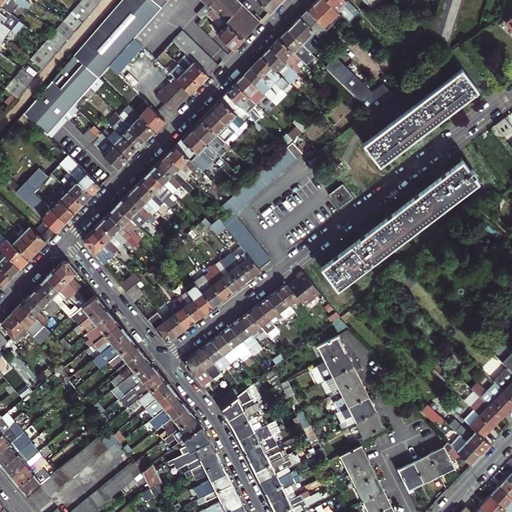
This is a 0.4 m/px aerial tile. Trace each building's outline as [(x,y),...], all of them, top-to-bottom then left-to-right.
[(20,3),(15,0),(0,0),(0,3),(3,6),(11,12),(13,13),(20,3)] [(28,0),(15,0),(20,3),(28,9),(33,3),(28,0)] [(96,32),(89,40),(86,44),(80,50),(72,59),(64,69),(55,78),(26,112),(51,135),(68,116),(77,106),(85,97),(93,87),(102,77),(111,67),(128,48),(136,38),(166,4),(169,0),(123,0),(118,6),(110,15),(103,23),(96,32)] [(98,4),(92,0),(82,0),(79,4),(90,13),(98,4)] [(188,0),(169,0),(166,4),(136,38),(143,45),(146,47),(188,0)] [(204,0),(207,2),(219,14),(230,24),(245,38),(253,30),(262,21),(240,0),(204,0)] [(256,0),(269,13),(274,8),(278,4),(280,2),(277,0),(256,0)] [(329,24),(341,11),(329,0),(318,0),(316,2),(309,10),(321,22),(324,19),(329,24)] [(349,0),(348,0),(329,0),(341,11),(351,21),(360,12),(349,0)] [(365,0),(375,9),(383,0),(365,0)] [(463,0),(440,0),(432,29),(449,47),(463,0)] [(219,14),(207,2),(198,12),(210,23),(219,14)] [(0,19),(12,29),(16,32),(24,22),(13,13),(11,12),(9,14),(1,8),(3,6),(0,3),(0,19)] [(79,4),(71,12),(83,21),(90,13),(79,4)] [(318,32),(321,34),(327,28),(321,22),(309,10),(305,14),(302,17),(318,32)] [(71,12),(64,21),(75,30),(83,21),(71,12)] [(293,26),(289,30),(312,52),(317,48),(310,41),(318,32),(302,17),(297,22),(293,26)] [(12,29),(0,19),(0,35),(4,39),(12,29)] [(64,21),(56,31),(67,40),(75,30),(64,21)] [(245,38),(230,24),(219,35),(235,49),(245,38)] [(312,52),(289,30),(285,34),(281,39),(302,59),(308,65),(316,56),(312,52)] [(56,31),(48,41),(59,49),(67,40),(56,31)] [(185,31),(175,41),(178,44),(188,53),(210,74),(215,69),(219,65),(185,31)] [(143,45),(136,38),(128,48),(136,55),(136,56),(143,50),(141,47),(143,45)] [(296,65),(302,59),(281,39),(276,43),(272,48),(298,73),(301,70),(296,65)] [(40,50),(51,59),(59,49),(48,41),(40,50)] [(178,44),(175,41),(166,51),(169,54),(178,44)] [(128,48),(111,67),(117,73),(136,55),(128,48)] [(300,75),(298,73),(272,48),(268,52),(263,56),(291,83),(300,75)] [(51,59),(40,50),(31,59),(41,68),(51,59)] [(163,64),(171,56),(169,54),(166,51),(158,59),(163,64)] [(206,79),(210,74),(188,53),(180,61),(184,65),(183,67),(201,83),(206,79)] [(291,83),(263,56),(255,65),(246,74),(267,94),(272,100),(283,88),(286,91),(292,84),(291,83)] [(348,73),(355,73),(337,56),(327,66),(341,80),(348,73)] [(201,83),(183,67),(176,73),(175,72),(173,74),(177,77),(191,91),(192,92),(197,88),(201,83)] [(420,99),(365,141),(382,162),(479,88),(461,67),(430,91),(420,99)] [(23,69),(16,78),(26,87),(34,78),(23,69)] [(348,73),(341,80),(373,112),(395,94),(384,84),(374,92),(355,73),(348,73)] [(258,103),(267,94),(246,74),(242,79),(237,83),(258,103)] [(99,92),(108,83),(102,77),(93,87),(99,92)] [(177,77),(168,86),(182,100),(191,91),(177,77)] [(17,98),(26,87),(16,78),(6,89),(17,98)] [(253,108),(258,103),(237,83),(233,88),(228,92),(252,116),(256,119),(258,121),(262,117),(253,108)] [(182,100),(168,86),(159,96),(174,109),(178,105),(182,100)] [(91,102),(100,93),(93,87),(85,97),(91,102)] [(283,88),(272,100),(277,104),(288,93),(286,91),(283,88)] [(11,106),(17,98),(6,89),(4,92),(10,97),(6,102),(11,106)] [(220,101),(212,109),(236,132),(248,120),(252,116),(228,92),(220,101)] [(136,110),(156,130),(161,125),(166,120),(145,100),(136,110)] [(156,130),(136,110),(130,105),(121,114),(147,139),(151,135),(156,130)] [(68,116),(71,120),(82,110),(77,106),(68,116)] [(236,132),(212,109),(208,113),(204,117),(203,119),(228,142),(231,146),(240,136),(236,132)] [(147,139),(121,114),(117,111),(109,120),(117,128),(138,149),(142,144),(147,139)] [(240,136),(256,119),(252,116),(248,120),(236,132),(240,136)] [(511,125),(506,116),(496,124),(505,135),(511,129),(511,125)] [(228,142),(203,119),(198,124),(193,128),(218,153),(223,157),(228,152),(223,147),(228,142)] [(289,133),(295,140),(305,131),(297,124),(289,133)] [(130,157),(103,131),(96,125),(87,135),(105,153),(120,167),(125,162),(130,157)] [(138,149),(117,128),(111,133),(106,128),(103,131),(130,157),(134,153),(138,149)] [(177,145),(200,167),(204,171),(215,159),(213,157),(218,153),(193,128),(185,137),(177,145)] [(280,142),(286,148),(289,145),(295,140),(289,133),(280,142)] [(195,171),(200,167),(177,145),(172,150),(168,154),(181,167),(186,162),(195,171)] [(294,162),(299,158),(289,145),(286,148),(284,150),(294,162)] [(284,150),(278,155),(289,167),(294,162),(284,150)] [(88,171),(102,185),(110,178),(120,167),(105,153),(88,171)] [(98,190),(102,185),(88,171),(70,154),(62,163),(94,194),(98,190)] [(181,167),(168,154),(164,158),(160,162),(183,184),(192,192),(196,188),(188,180),(191,176),(181,167)] [(289,167),(278,155),(273,160),(283,172),(286,169),(289,167)] [(269,164),(268,164),(278,176),(283,172),(273,160),(269,164)] [(465,160),(446,174),(428,188),(367,235),(357,242),(347,250),(325,267),(341,288),(440,213),(481,181),(479,179),(481,177),(476,169),(473,171),(465,160)] [(183,184),(160,162),(156,167),(152,171),(175,193),(183,184)] [(94,194),(62,163),(54,172),(67,185),(71,189),(85,203),(89,199),(94,194)] [(268,164),(263,168),(274,180),(278,176),(268,164)] [(34,175),(43,184),(50,175),(42,168),(34,175)] [(263,168),(259,172),(269,184),(274,180),(263,168)] [(175,193),(152,171),(148,175),(143,180),(166,202),(173,208),(178,204),(172,198),(176,194),(175,193)] [(269,184),(259,172),(259,173),(254,177),(265,188),(269,184)] [(44,206),(48,202),(36,191),(41,186),(43,184),(34,175),(23,187),(44,206)] [(265,188),(254,177),(249,181),(260,192),(265,188)] [(166,202),(143,180),(139,184),(135,188),(158,210),(166,202)] [(248,182),(244,185),(255,197),(260,192),(249,181),(248,182)] [(337,187),(330,193),(333,196),(342,208),(356,197),(344,182),(337,187)] [(62,198),(71,189),(67,185),(58,195),(62,198)] [(255,197),(244,185),(240,189),(250,201),(255,197)] [(76,212),(62,198),(58,195),(56,193),(52,197),(41,186),(36,191),(48,202),(68,221),(72,217),(76,212)] [(43,215),(47,219),(59,231),(63,226),(68,221),(48,202),(44,206),(23,187),(18,191),(43,215)] [(131,192),(127,197),(150,219),(158,210),(135,188),(131,192)] [(71,189),(62,198),(76,212),(81,208),(85,203),(71,189)] [(240,189),(235,194),(245,206),(250,201),(240,189)] [(231,197),(230,198),(239,210),(245,206),(235,194),(231,197)] [(118,205),(141,227),(145,223),(158,235),(162,231),(150,219),(127,197),(123,201),(118,205)] [(226,227),(237,217),(239,210),(230,198),(221,206),(228,214),(220,220),(226,227)] [(111,213),(110,214),(140,243),(143,240),(135,232),(141,227),(118,205),(114,209),(111,213)] [(106,218),(102,222),(124,244),(124,245),(128,240),(139,250),(143,246),(140,243),(110,214),(106,218)] [(37,230),(47,219),(43,215),(32,226),(37,230)] [(231,233),(242,224),(237,217),(226,227),(227,228),(231,233)] [(59,231),(47,219),(37,230),(48,241),(54,236),(59,231)] [(226,227),(220,220),(211,226),(218,235),(227,228),(226,227)] [(98,227),(94,231),(116,253),(121,258),(123,256),(118,251),(124,244),(102,222),(98,227)] [(247,229),(242,224),(231,233),(236,239),(247,229)] [(37,230),(32,226),(22,236),(16,243),(31,259),(40,250),(48,241),(37,230)] [(251,234),(247,229),(236,239),(240,243),(251,234)] [(9,237),(16,243),(22,236),(16,230),(9,237)] [(116,253),(94,231),(91,233),(88,236),(89,243),(102,260),(108,255),(111,258),(116,253)] [(256,239),(251,234),(240,243),(242,245),(245,248),(256,239)] [(9,236),(4,241),(27,264),(27,263),(29,261),(31,259),(16,243),(9,237),(9,236)] [(256,239),(245,248),(248,253),(260,244),(256,239)] [(4,241),(0,245),(23,268),(27,264),(4,241)] [(260,244),(248,253),(253,259),(265,250),(260,244)] [(0,263),(14,277),(18,272),(23,268),(0,245),(0,263)] [(262,269),(258,264),(253,259),(248,253),(245,248),(242,245),(234,252),(233,250),(232,251),(233,252),(254,277),(258,274),(263,270),(262,269)] [(265,250),(253,259),(258,264),(269,255),(265,250)] [(224,259),(227,263),(244,285),(249,281),(254,277),(233,252),(224,259)] [(258,264),(262,269),(273,260),(269,255),(258,264)] [(57,265),(53,269),(76,291),(80,286),(71,278),(76,271),(68,261),(61,261),(57,265)] [(14,277),(0,263),(0,281),(5,286),(8,283),(11,280),(14,277)] [(227,263),(218,271),(235,292),(239,288),(244,285),(227,263)] [(209,272),(206,275),(225,299),(230,295),(235,292),(218,271),(213,265),(207,269),(209,272)] [(59,290),(68,299),(76,291),(53,269),(50,272),(45,277),(59,290)] [(322,292),(305,269),(299,274),(300,276),(297,278),(290,284),(305,303),(306,304),(322,292)] [(137,273),(123,285),(128,291),(143,279),(137,273)] [(205,274),(196,281),(216,306),(221,302),(225,299),(206,275),(205,274)] [(59,290),(45,277),(41,281),(37,285),(60,308),(64,303),(55,294),(59,290)] [(216,306),(196,281),(187,289),(189,291),(207,313),(212,309),(216,306)] [(284,286),(279,290),(291,304),(296,310),(305,303),(290,284),(289,282),(284,286)] [(52,317),(60,308),(37,285),(35,288),(29,294),(42,307),(47,312),(52,317)] [(274,293),(270,297),(285,315),(289,312),(286,308),(291,304),(279,290),(274,293)] [(207,313),(189,291),(180,298),(183,302),(198,320),(202,317),(207,313)] [(26,298),(20,303),(36,318),(43,325),(49,320),(44,316),(47,312),(42,307),(29,294),(26,298)] [(74,319),(78,325),(103,304),(99,299),(96,295),(81,307),(84,311),(74,319)] [(261,304),(272,318),(278,314),(281,318),(285,315),(270,297),(265,301),(261,304)] [(198,320),(183,302),(179,305),(182,309),(177,313),(188,327),(193,324),(198,320)] [(25,328),(33,337),(43,325),(36,318),(20,303),(18,306),(12,312),(25,328)] [(106,307),(103,304),(78,325),(81,329),(92,320),(96,325),(111,313),(109,311),(106,307)] [(267,323),(272,318),(261,304),(256,308),(251,312),(266,329),(270,326),(267,323)] [(289,320),(299,313),(296,310),(291,304),(286,308),(289,312),(285,315),(289,320)] [(176,337),(179,334),(164,316),(160,311),(150,318),(167,338),(173,339),(176,337)] [(13,339),(25,327),(12,312),(6,318),(0,324),(13,339)] [(246,315),(242,318),(254,333),(259,329),(262,333),(266,329),(251,312),(246,315)] [(342,317),(337,312),(329,318),(334,324),(342,317)] [(85,340),(90,346),(93,343),(119,322),(115,318),(111,313),(96,325),(87,334),(89,337),(85,340)] [(188,327),(177,313),(172,317),(168,314),(164,316),(179,334),(184,331),(188,327)] [(254,333),(242,318),(237,322),(233,326),(248,343),(252,340),(249,336),(254,333)] [(73,329),(78,325),(74,319),(69,324),(73,329)] [(97,347),(101,352),(111,344),(126,332),(123,327),(119,322),(93,343),(90,346),(87,349),(90,353),(97,347)] [(248,343),(233,326),(228,329),(223,333),(235,347),(240,343),(243,346),(248,343)] [(0,350),(9,343),(0,332),(0,350)] [(93,359),(101,368),(109,362),(134,341),(130,336),(126,332),(111,344),(101,352),(94,358),(93,359)] [(235,347),(223,333),(219,336),(215,339),(229,357),(233,354),(230,350),(235,347)] [(261,341),(254,333),(249,336),(252,340),(248,343),(252,348),(261,341)] [(322,344),(330,359),(351,349),(343,334),(322,344)] [(229,357),(215,339),(210,343),(205,347),(217,361),(222,357),(226,360),(229,357)] [(138,345),(134,341),(109,362),(113,367),(123,358),(126,362),(141,350),(138,345)] [(90,353),(94,358),(101,352),(97,347),(90,353)] [(217,361),(205,347),(201,350),(196,354),(211,372),(215,369),(212,365),(217,361)] [(324,381),(329,378),(358,364),(351,349),(330,359),(316,366),(316,369),(321,380),(324,381)] [(116,386),(117,386),(124,380),(149,359),(145,355),(141,350),(126,362),(129,365),(111,380),(116,386)] [(211,372),(196,354),(193,356),(190,358),(188,364),(195,372),(198,376),(203,371),(206,375),(211,372)] [(117,386),(124,395),(142,380),(156,368),(152,363),(149,359),(124,380),(117,386)] [(336,394),(365,379),(358,364),(329,378),(336,394)] [(511,369),(510,367),(496,381),(498,382),(511,396),(511,369)] [(120,398),(128,407),(130,406),(164,377),(156,368),(142,380),(124,395),(120,398)] [(14,371),(6,376),(17,392),(25,386),(14,371)] [(216,378),(211,372),(206,375),(203,371),(198,376),(206,386),(216,378)] [(147,408),(172,388),(168,382),(164,377),(130,406),(134,411),(143,404),(147,408)] [(347,408),(373,394),(365,379),(336,394),(344,409),(347,408)] [(10,394),(14,390),(6,381),(2,384),(10,394)] [(511,409),(511,396),(498,382),(489,391),(480,382),(474,388),(477,391),(497,410),(505,417),(507,415),(511,409)] [(25,399),(33,392),(27,385),(19,392),(25,399)] [(147,408),(154,417),(179,396),(177,393),(172,387),(157,400),(147,408)] [(23,400),(14,390),(10,394),(9,395),(17,405),(23,400)] [(76,390),(72,393),(80,403),(84,399),(83,398),(76,390)] [(228,414),(230,417),(259,403),(256,397),(252,399),(248,391),(235,401),(225,409),(226,411),(228,414)] [(497,410),(477,391),(467,401),(476,409),(495,428),(500,422),(505,417),(497,410)] [(381,410),(373,394),(347,408),(354,423),(381,410)] [(151,420),(158,429),(172,417),(187,405),(182,399),(179,396),(154,417),(151,420)] [(231,396),(221,404),(223,406),(225,409),(235,401),(231,396)] [(299,412),(303,410),(295,396),(291,397),(298,410),(299,412)] [(103,412),(106,410),(98,401),(91,407),(98,416),(103,412)] [(235,425),(236,428),(264,414),(259,403),(230,417),(233,422),(235,425)] [(191,410),(187,405),(172,417),(177,423),(166,432),(170,436),(195,415),(191,410)] [(450,422),(433,406),(427,412),(440,424),(442,421),(446,426),(450,422)] [(479,431),(486,437),(490,432),(495,428),(476,409),(466,419),(479,431)] [(307,428),(311,426),(303,410),(299,412),(303,421),(307,428)] [(389,425),(381,410),(354,423),(358,430),(364,427),(369,436),(389,425)] [(16,422),(8,412),(2,417),(8,424),(10,423),(12,425),(16,422)] [(100,419),(106,426),(111,421),(103,412),(98,416),(100,419)] [(90,417),(95,423),(100,419),(98,416),(95,413),(90,417)] [(242,438),(258,430),(255,424),(267,418),(264,414),(236,428),(239,433),(242,438)] [(184,432),(188,437),(203,425),(199,420),(195,415),(170,436),(173,441),(184,432)] [(0,434),(12,425),(10,423),(8,424),(2,417),(0,418),(0,434)] [(269,425),(270,424),(267,418),(255,424),(258,430),(269,425)] [(270,424),(269,425),(271,429),(279,425),(277,421),(270,424)] [(486,437),(479,431),(474,436),(458,421),(453,426),(460,433),(464,436),(483,455),(488,450),(493,445),(486,437)] [(16,422),(12,425),(14,428),(12,430),(18,436),(23,432),(16,422)] [(14,428),(12,425),(0,434),(0,450),(18,436),(12,430),(14,428)] [(203,425),(188,437),(184,440),(187,446),(180,449),(182,454),(211,440),(207,432),(203,425)] [(246,446),(247,449),(275,435),(282,431),(279,425),(271,429),(269,425),(258,430),(242,438),(245,444),(246,446)] [(311,426),(307,428),(314,442),(315,444),(319,442),(311,426)] [(113,445),(118,440),(114,435),(108,429),(102,433),(113,445)] [(118,441),(121,445),(126,440),(119,431),(113,435),(118,441)] [(31,442),(23,432),(18,436),(0,450),(0,461),(2,465),(31,442)] [(102,433),(97,437),(107,449),(113,445),(102,433)] [(275,435),(247,449),(250,455),(253,461),(270,452),(281,446),(275,435)] [(479,460),(483,455),(464,436),(457,443),(455,441),(452,444),(463,454),(474,465),(479,460)] [(97,437),(92,441),(102,453),(107,449),(97,437)] [(178,469),(188,464),(200,458),(216,450),(213,444),(211,440),(182,454),(169,460),(171,465),(175,463),(178,469)] [(102,453),(92,441),(87,445),(97,458),(102,453)] [(7,470),(11,475),(39,451),(31,442),(2,465),(7,470)] [(323,459),(327,457),(319,442),(315,444),(323,459)] [(128,443),(124,448),(129,453),(133,449),(128,443)] [(452,444),(449,447),(456,461),(463,454),(452,444)] [(97,458),(87,445),(82,449),(92,462),(97,458)] [(366,445),(346,456),(354,471),(374,462),(366,445)] [(460,469),(456,461),(449,447),(435,455),(446,475),(460,469)] [(82,449),(77,454),(87,466),(92,462),(82,449)] [(184,473),(187,478),(193,475),(198,473),(221,461),(218,455),(216,450),(200,458),(188,464),(190,470),(184,473)] [(39,451),(11,475),(15,480),(19,484),(42,466),(47,461),(39,451)] [(270,452),(253,461),(255,466),(256,468),(258,471),(286,456),(284,451),(272,458),(270,452)] [(87,466),(77,454),(72,458),(82,470),(87,466)] [(446,475),(435,455),(420,462),(430,483),(446,475)] [(286,456),(258,471),(260,476),(263,482),(280,473),(290,468),(292,467),(286,456)] [(82,470),(72,458),(68,461),(78,474),(82,470)] [(78,474),(68,461),(62,466),(72,478),(78,474)] [(135,461),(129,465),(138,476),(142,474),(144,472),(136,463),(135,461)] [(208,474),(211,479),(227,471),(224,466),(221,461),(193,475),(196,480),(208,474)] [(354,471),(362,487),(382,477),(374,462),(354,471)] [(430,483),(420,462),(405,470),(415,490),(430,483)] [(161,477),(156,467),(154,464),(144,472),(147,479),(151,485),(152,488),(163,482),(161,477)] [(138,476),(129,465),(123,470),(132,482),(136,479),(138,476)] [(42,466),(19,484),(23,490),(27,495),(38,486),(39,485),(46,479),(50,475),(42,466)] [(72,478),(62,466),(57,470),(67,483),(72,478)] [(290,468),(280,473),(282,477),(292,472),(290,468)] [(282,477),(280,473),(263,482),(266,487),(268,492),(300,476),(297,469),(292,472),(282,477)] [(67,483),(57,470),(52,474),(62,486),(67,483)] [(132,482),(123,470),(117,475),(126,486),(132,482)] [(203,496),(232,482),(229,477),(227,471),(211,479),(194,488),(199,498),(203,496)] [(62,486),(52,474),(50,475),(46,479),(56,492),(62,486)] [(126,486),(117,475),(112,480),(121,491),(123,489),(126,486)] [(274,503),(291,494),(288,489),(297,484),(303,481),(300,476),(268,492),(271,498),(274,503)] [(382,477),(362,487),(370,501),(389,491),(382,477)] [(511,480),(510,478),(506,482),(502,487),(511,496),(511,480)] [(56,492),(46,479),(39,485),(49,497),(56,492)] [(126,486),(123,489),(127,494),(140,484),(136,479),(132,482),(126,486)] [(121,491),(112,480),(107,484),(116,495),(121,491)] [(197,500),(199,505),(219,494),(222,501),(238,493),(235,487),(232,482),(203,496),(197,500)] [(116,495),(107,484),(102,488),(111,499),(116,495)] [(288,489),(291,494),(300,490),(297,484),(288,489)] [(32,500),(42,492),(38,486),(27,495),(30,498),(32,500)] [(511,511),(511,496),(502,487),(498,491),(494,495),(510,510),(511,511)] [(102,488),(97,492),(106,503),(108,501),(111,499),(102,488)] [(370,501),(374,511),(386,511),(397,506),(389,491),(370,501)] [(36,505),(46,497),(42,492),(32,500),(36,505)] [(106,503),(97,492),(92,496),(101,507),(106,503)] [(206,509),(207,511),(225,511),(243,503),(239,496),(238,493),(222,501),(206,509)] [(299,511),(299,510),(323,498),(320,493),(308,499),(282,511),(299,511)] [(278,511),(282,511),(308,499),(305,494),(294,500),(291,494),(274,503),(276,508),(278,511)] [(508,511),(510,510),(494,495),(485,504),(478,511),(508,511)] [(90,498),(86,501),(95,511),(101,507),(92,496),(90,498)] [(50,502),(46,497),(36,505),(39,510),(50,502)] [(86,501),(82,505),(87,511),(94,511),(95,511),(86,501)]
